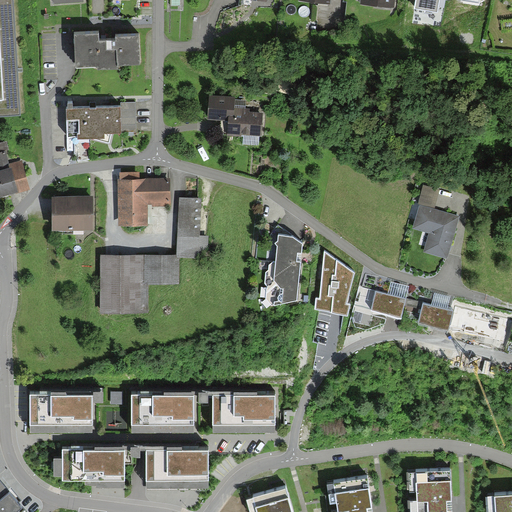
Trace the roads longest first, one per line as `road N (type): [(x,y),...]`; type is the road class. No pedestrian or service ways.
road 1 (residential): [(447,288),(380,270),(248,182),(155,158)]
road 2 (residential): [(293,458),(298,414),(314,379),(359,342),(423,337),(511,360)]
road 3 (residential): [(293,458),(421,443),(511,463)]
road 4 (residential): [(155,158),(47,180),(0,233)]
road 5 (residential): [(0,344),(6,443),(17,470),(54,500)]
road 6 (residential): [(158,0),(155,158)]
